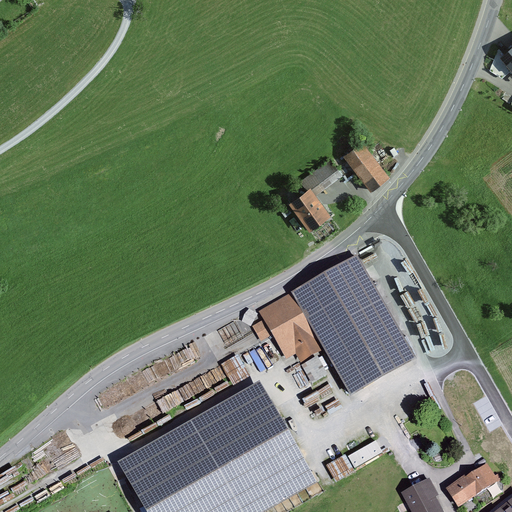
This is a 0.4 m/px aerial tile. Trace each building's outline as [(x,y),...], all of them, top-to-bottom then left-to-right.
[(511,48),(504,55),(502,57),(511,68),(511,48)] [(511,68),(502,57),(504,55),(500,49),(498,50),(489,71),(502,78),(511,69),(511,68)] [(364,141),(345,155),(371,191),(390,177),(364,141)] [(331,158),(300,181),(307,190),(311,187),(317,196),(344,175),(331,158)] [(307,190),(289,203),(310,231),(331,215),(317,196),(311,187),(307,190)] [(362,256),(257,313),(286,367),(300,359),(314,384),(342,368),(357,396),(420,361),(362,256)] [(259,384),(118,465),(145,511),(267,511),(317,484),(259,384)] [(376,442),(349,458),(355,469),(383,454),(376,442)] [(346,456),(326,467),(336,483),(355,472),(346,456)] [(487,464),(465,479),(477,497),(502,481),(498,474),(495,476),(487,464)] [(465,479),(465,477),(446,489),(459,509),(477,497),(465,479)] [(439,496),(430,479),(402,494),(411,511),(443,511),(436,497),(439,496)] [(95,500),(99,510),(106,507),(102,497),(95,500)] [(511,511),(511,498),(495,511),(511,511)]
